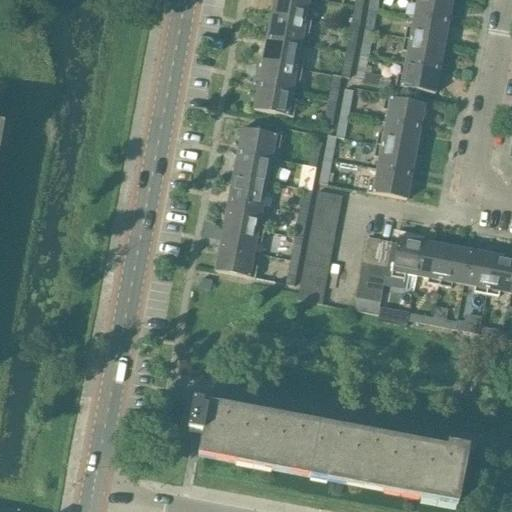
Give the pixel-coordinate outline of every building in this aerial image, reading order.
[(274,0),(272,16),(312,24),(314,11),(309,10),(310,0),(274,0)] [(356,0),(355,8),(363,9),(365,0),(356,0)] [(370,0),(369,8),(377,10),(378,0),(370,0)] [(416,5),(414,17),(449,24),(453,0),(411,0),(410,4),(416,5)] [(359,33),(363,9),(355,8),(351,31),(359,33)] [(369,8),(364,32),(373,33),(377,10),(369,8)] [(272,16),(267,40),(302,46),(304,35),(309,36),(312,24),(272,16)] [(449,24),(414,17),(412,28),(406,27),(404,39),(444,47),(449,24)] [(346,54),(354,56),(359,33),(351,31),(346,54)] [(364,32),(360,55),(368,57),(373,33),(364,32)] [(407,53),(405,64),(440,71),(444,47),(404,39),(401,52),(407,53)] [(262,64),(303,71),(305,58),(300,57),(302,46),(267,40),(262,64)] [(350,80),(354,56),(346,54),(342,78),(350,80)] [(368,57),(360,55),(355,80),(363,82),(368,57)] [(262,64),(258,87),(293,94),(295,82),(300,83),(303,71),(262,64)] [(440,71),(405,64),(403,75),(397,74),(395,87),(435,95),(440,71)] [(338,102),(342,78),(333,77),(329,100),(338,102)] [(253,111),(255,111),(294,118),(296,106),(291,105),(293,94),(258,87),(253,111)] [(353,92),(345,90),(340,115),(349,116),(353,92)] [(388,112),(386,123),(421,130),(425,105),(385,97),(382,111),(388,112)] [(325,124),(334,126),(338,102),(329,100),(325,124)] [(340,115),(336,138),(344,139),(349,116),(340,115)] [(416,153),(421,130),(386,123),(383,134),(378,133),(376,145),(416,153)] [(238,154),(272,160),(274,149),(280,150),(282,137),(242,130),(238,154)] [(336,138),(329,136),(324,160),(332,162),(336,138)] [(308,167),(317,169),(321,145),(313,143),(308,167)] [(379,159),(377,170),(411,177),(416,153),(376,145),(373,158),(379,159)] [(238,154),(233,178),(273,185),(276,173),(270,171),(272,160),(238,154)] [(332,162),(324,160),(319,185),(327,186),(332,162)] [(312,193),(317,169),(308,167),(304,191),(312,193)] [(411,177),(377,170),(374,182),(369,181),(367,194),(407,202),(411,177)] [(273,185),(233,178),(229,201),(263,208),(265,197),(271,197),(273,185)] [(299,215),(308,216),(312,193),(304,191),(299,215)] [(318,192),(315,205),(340,209),(342,197),(318,192)] [(224,225),(255,230),(264,232),(267,220),(261,219),(263,208),(229,201),(224,225)] [(315,205),(313,217),(337,221),(340,209),(315,205)] [(303,240),(308,216),(299,215),(295,238),(303,240)] [(313,217),(311,229),(335,233),(337,221),(313,217)] [(224,225),(220,248),(254,255),(257,244),(262,245),(264,232),(255,230),(224,225)] [(311,229),(309,241),(333,245),(335,233),(311,229)] [(291,262),(299,263),(303,240),(295,238),(291,262)] [(417,277),(423,243),(399,238),(391,278),(404,281),(406,275),(417,277)] [(368,239),(365,251),(390,256),(392,244),(368,239)] [(309,241),(306,253),(331,258),(333,245),(309,241)] [(447,247),(423,243),(417,277),(428,280),(427,285),(439,287),(447,247)] [(465,286),(471,252),(447,247),(439,287),(452,290),(453,284),(465,286)] [(254,255),(220,248),(215,273),(255,280),(258,267),(252,266),(254,255)] [(365,251),(363,264),(387,269),(390,256),(365,251)] [(494,256),(471,252),(465,286),(475,288),(474,294),(487,296),(494,256)] [(306,253),(304,265),(329,270),(331,258),(306,253)] [(511,295),(511,291),(511,259),(494,256),(487,296),(499,299),(500,293),(511,295)] [(294,288),(299,263),(291,262),(286,286),(294,288)] [(363,264),(361,275),(385,280),(387,269),(363,264)] [(304,265),(302,277),(326,282),(329,270),(304,265)] [(361,275),(358,287),(383,292),(385,280),(361,275)] [(302,277),(300,290),(324,294),(326,282),(302,277)] [(358,287),(356,299),(381,304),(383,292),(358,287)] [(322,306),(324,294),(300,290),(298,302),(322,306)] [(354,312),(378,317),(380,308),(381,304),(356,299),(354,312)] [(407,329),(408,323),(410,314),(380,308),(378,317),(377,323),(407,329)] [(408,323),(432,328),(434,318),(410,314),(408,323)] [(434,318),(432,328),(456,332),(458,323),(434,318)] [(481,327),(458,323),(456,332),(479,336),(481,327)] [(503,341),(505,331),(481,327),(479,336),(503,341)] [(511,332),(505,331),(503,341),(511,342),(511,332)] [(446,454),(226,413),(203,409),(204,403),(193,401),(187,432),(202,435),(198,455),(460,504),(470,448),(448,444),(446,454)]
